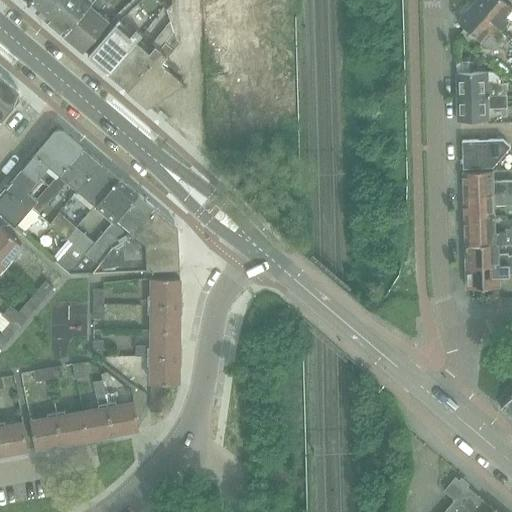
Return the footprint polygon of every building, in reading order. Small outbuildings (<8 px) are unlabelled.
[(63,0),(30,0),(27,4),(46,20),(63,0)] [(63,0),(46,20),(64,35),(87,8),(94,0),(63,0)] [(105,0),(94,0),(87,8),(64,35),(83,51),(106,23),(96,15),(107,1),(105,0)] [(190,0),(191,18),(204,18),(204,0),(190,0)] [(503,0),(476,0),(473,4),(501,28),(502,29),(508,21),(511,24),(511,8),(503,0)] [(501,28),(473,4),(458,21),(493,52),(499,44),(492,38),(501,28)] [(133,33),(118,21),(89,56),(109,74),(137,42),(142,35),(136,30),(133,33)] [(174,33),(170,21),(152,44),(155,47),(150,53),(137,42),(109,74),(128,90),(156,58),(154,57),(160,49),(174,33)] [(177,45),(174,33),(160,49),(154,57),(156,58),(128,90),(147,106),(152,103),(153,104),(155,103),(154,102),(156,101),(157,101),(158,100),(169,93),(171,92),(171,91),(174,89),(175,90),(177,88),(176,88),(183,84),(182,82),(162,64),(164,61),(164,60),(177,45)] [(473,61),(457,61),(457,72),(473,72),(473,61)] [(493,71),(477,72),(473,72),(457,72),(457,96),(507,95),(506,88),(506,83),(499,83),(499,77),(493,71)] [(19,90),(0,74),(0,121),(19,99),(19,90)] [(507,108),(507,95),(457,96),(458,121),(478,120),(488,120),(488,108),(507,108)] [(83,146),(63,129),(56,129),(26,165),(40,176),(49,165),(59,174),(83,146)] [(509,146),(502,139),(462,141),(463,168),(494,167),(495,164),(494,162),(509,146)] [(102,162),(83,146),(59,174),(78,190),(102,162)] [(120,177),(102,162),(78,190),(96,206),(120,177)] [(40,176),(26,165),(7,187),(31,207),(38,199),(27,191),(34,183),(40,176)] [(493,171),(483,171),(463,172),(464,195),(511,193),(511,183),(494,184),(493,171)] [(139,193),(120,177),(96,206),(114,221),(139,193)] [(39,213),(31,207),(7,187),(0,195),(0,212),(23,232),(39,213)] [(139,193),(114,221),(96,243),(86,254),(85,256),(91,260),(105,242),(125,231),(132,236),(155,208),(139,193)] [(511,205),(511,193),(464,195),(465,218),(495,217),(494,206),(511,205)] [(156,208),(155,208),(132,236),(142,244),(143,269),(180,268),(179,245),(178,232),(179,231),(175,224),(175,225),(156,208)] [(50,224),(68,239),(78,228),(60,213),(50,224)] [(495,221),(465,221),(465,245),(499,243),(511,242),(511,228),(506,229),(506,232),(495,233),(495,221)] [(96,243),(78,228),(68,239),(86,254),(96,243)] [(86,254),(68,239),(53,257),(71,273),(85,256),(86,254)] [(500,254),(499,243),(465,245),(466,267),(511,265),(511,256),(509,256),(508,254),(500,254)] [(511,265),(466,267),(467,288),(500,287),(500,276),(509,276),(509,274),(511,273),(511,265)] [(150,270),(152,286),(162,285),(160,269),(150,270)] [(16,302),(6,314),(17,322),(26,310),(16,302)] [(148,305),(149,318),(165,318),(165,304),(148,305)] [(163,418),(157,387),(51,405),(56,437),(163,418)] [(511,394),(501,408),(511,417),(511,394)] [(0,414),(0,448),(50,443),(47,410),(0,414)] [(498,511),(456,477),(445,490),(455,499),(444,511),(498,511)]
